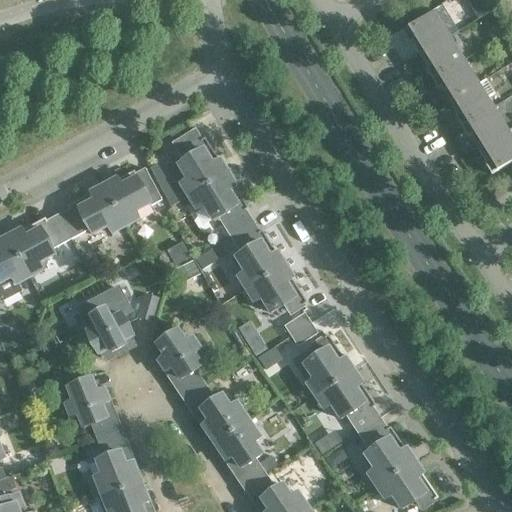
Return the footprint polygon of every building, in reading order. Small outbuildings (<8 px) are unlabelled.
[(489,13),(481,0),(467,0),(479,19),(489,13)] [(511,0),(497,0),(511,19),(511,0)] [(412,43),(420,56),(447,40),(438,26),(441,25),(434,14),(403,33),(410,44),(412,43)] [(504,37),(497,26),(487,32),(493,43),(504,37)] [(510,48),(504,37),(493,43),(500,54),(510,48)] [(455,53),(447,40),(420,56),(428,69),(426,71),(432,81),(464,61),(458,51),(455,53)] [(470,71),(464,61),(432,81),(439,91),(441,90),(449,103),(476,86),(467,73),(470,71)] [(462,128),(493,108),(487,99),(495,94),(486,80),(476,86),(449,103),(458,116),(455,118),(462,128)] [(499,118),(493,108),(462,128),(468,138),(470,136),(478,150),(505,133),(497,120),(499,118)] [(181,185),(189,198),(221,178),(214,168),(221,164),(205,139),(203,141),(196,129),(172,144),(183,162),(179,165),(188,180),(181,185)] [(511,144),(505,133),(478,150),(487,163),(485,165),(491,176),(511,162),(511,144)] [(119,188),(108,194),(126,227),(139,220),(136,212),(150,205),(151,207),(162,201),(145,169),(135,175),(134,172),(116,182),(119,188)] [(227,188),(221,178),(189,198),(197,211),(205,207),(214,222),(219,219),(230,237),(253,222),(247,211),(249,210),(233,185),(227,188)] [(69,210),(58,216),(71,240),(90,230),(92,235),(108,227),(112,234),(126,227),(108,194),(97,200),(94,193),(68,207),(69,210)] [(71,240),(58,216),(47,222),(45,219),(19,233),(23,239),(12,245),(30,278),(43,271),(39,263),(55,255),(53,250),(71,240)] [(260,233),(253,222),(230,237),(241,255),(236,258),(246,273),(238,277),(247,290),(278,271),(272,260),(278,257),(263,232),(260,233)] [(17,285),(30,278),(12,245),(1,251),(0,248),(0,298),(2,302),(21,292),(17,285)] [(196,260),(202,271),(213,264),(206,254),(196,260)] [(200,274),(193,261),(174,271),(181,284),(200,274)] [(94,273),(107,272),(107,264),(94,265),(94,273)] [(285,281),(278,271),(247,290),(255,303),(262,299),(271,314),(287,305),(292,313),(303,305),(304,306),(307,304),(291,277),(285,281)] [(86,306),(89,312),(98,328),(87,334),(98,356),(109,350),(112,354),(125,347),(122,343),(134,337),(122,315),(130,311),(118,289),(86,306)] [(153,323),(160,298),(144,294),(137,318),(153,323)] [(285,327),(291,337),(312,324),(305,314),(285,327)] [(318,334),(312,324),(291,337),(298,347),(318,334)] [(160,360),(160,359),(158,360),(167,374),(169,372),(168,372),(173,368),(181,381),(202,367),(194,354),(200,350),(193,338),(186,343),(177,331),(157,344),(165,357),(160,360)] [(3,339),(8,351),(22,345),(16,333),(3,339)] [(292,362),(316,397),(347,376),(340,366),(346,362),(328,336),(325,339),(292,362)] [(251,348),(256,357),(267,350),(262,341),(251,348)] [(8,367),(4,357),(0,358),(0,368),(2,369),(8,367)] [(178,389),(184,399),(204,386),(198,376),(178,389)] [(354,386),(347,376),(316,397),(325,410),(332,405),(342,420),(346,417),(358,435),(381,419),(374,408),(376,407),(360,382),(354,386)] [(110,404),(104,389),(102,390),(102,391),(97,393),(91,379),(68,388),(74,402),(66,405),(71,418),(79,415),(84,429),(107,420),(102,406),(107,404),(108,405),(110,404)] [(211,396),(204,386),(184,399),(191,409),(211,396)] [(207,432),(215,444),(249,421),(236,403),(230,408),(222,396),(201,410),(214,429),(209,432),(208,431),(207,432)] [(388,430),(381,419),(358,435),(370,452),(365,455),(375,470),(368,474),(377,487),(408,466),(401,456),(407,452),(391,428),(388,430)] [(261,439),(249,421),(215,444),(223,456),(225,455),(224,454),(229,451),(242,470),(262,456),(254,444),(261,439)] [(94,430),(99,441),(121,433),(117,422),(94,430)] [(125,444),(121,433),(99,441),(103,453),(125,444)] [(315,445),(322,456),(328,452),(321,441),(315,445)] [(95,478),(103,498),(141,483),(136,470),(133,470),(134,471),(129,474),(120,452),(97,461),(102,475),(95,478)] [(238,479),(245,489),(265,475),(258,465),(238,479)] [(415,477),(408,466),(377,487),(386,500),(393,496),(403,510),(417,500),(423,508),(434,500),(435,501),(438,499),(421,473),(415,477)] [(272,485),(265,475),(245,489),(252,499),(272,485)] [(0,495),(17,489),(12,477),(0,481),(0,495)] [(146,496),(141,483),(103,498),(108,511),(143,511),(138,498),(144,496),(144,497),(146,496)] [(307,511),(309,511),(297,493),(290,497),(282,485),(262,499),(270,511),(307,511)] [(0,511),(24,511),(19,497),(20,497),(19,495),(0,502),(0,511)]
